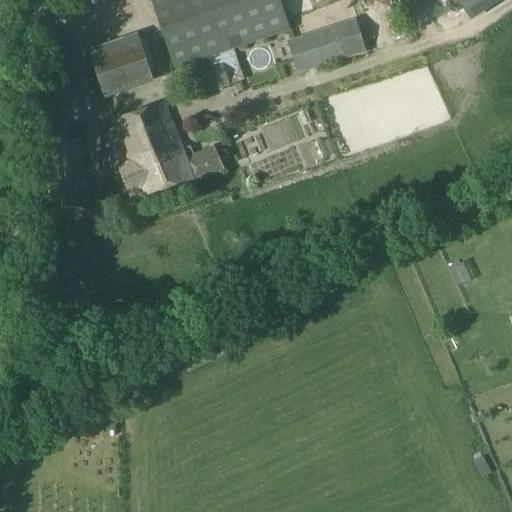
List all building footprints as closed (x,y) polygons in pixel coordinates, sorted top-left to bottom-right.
[(291,30),(280,0),(155,0),(175,70),(291,30)] [(457,0),(469,17),(495,0),(457,0)] [(356,20),(288,42),(298,73),(366,51),(356,20)] [(68,103),(71,41),(50,40),(48,102),(68,103)] [(141,45),(92,61),(103,94),(152,77),(141,45)] [(198,97),(230,86),(223,64),(191,76),(198,97)] [(215,147),(186,159),(164,105),(114,122),(132,166),(122,170),(131,194),(142,189),(145,197),(193,179),(195,184),(225,170),(215,147)] [(81,139),(45,142),(51,210),(88,206),(81,139)] [(78,376),(75,369),(70,371),(73,378),(78,376)]
